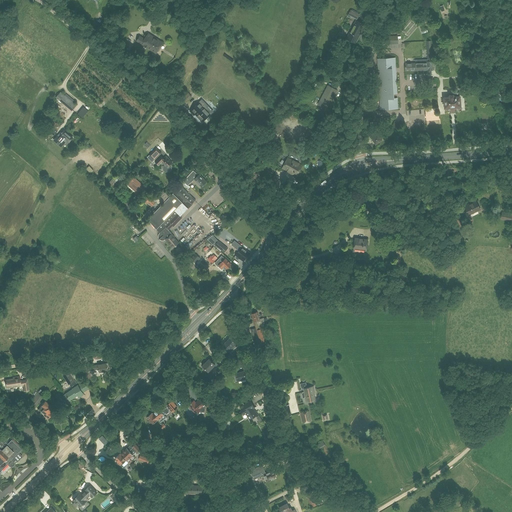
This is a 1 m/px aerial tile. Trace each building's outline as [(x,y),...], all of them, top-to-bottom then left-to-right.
[(348,15),(357,19),(360,14),(351,10),(348,15)] [(365,25),(356,20),(347,36),(355,40),(359,34),(360,35),(365,25)] [(148,48),(156,53),(163,42),(148,33),(145,39),(140,36),(136,41),(144,45),(144,46),(147,48),(148,48)] [(385,44),(398,44),(398,36),(385,36),(385,44)] [(416,63),(426,62),(426,61),(433,61),(433,69),(435,68),(434,65),(434,59),(432,59),(431,40),(426,40),(427,59),(416,59),(416,63)] [(397,93),(395,57),(377,58),(380,109),(398,109),(398,98),(394,98),(394,93),(397,93)] [(426,62),(416,63),(405,63),(405,71),(427,70),(427,74),(432,74),(431,70),(433,70),(433,69),(433,61),(426,61),(426,62)] [(337,90),(328,85),(318,104),(326,108),(330,100),(332,101),(337,90)] [(60,92),(56,97),(72,110),(76,105),(60,92)] [(179,99),(183,104),(192,97),(188,92),(179,99)] [(459,95),(459,92),(455,92),(456,94),(454,94),(454,95),(450,95),(450,97),(444,97),(445,108),(461,107),(460,95),(459,95)] [(511,95),(502,97),(503,103),(511,102),(510,100),(511,99),(511,95)] [(195,114),(202,121),(210,114),(199,102),(190,111),(194,115),(195,114)] [(58,131),(51,125),(47,130),(53,136),(58,131)] [(64,130),(60,135),(68,142),(72,138),(64,130)] [(376,131),(369,135),(371,138),(375,145),(382,140),(377,133),(376,131)] [(268,145),(272,137),(267,134),(263,141),(261,141),(258,147),(266,151),(269,145),(268,145)] [(161,153),(156,148),(150,155),(155,160),(161,153)] [(301,152),(293,148),(290,153),(294,155),(293,156),(297,158),(297,157),(298,158),(301,152)] [(159,165),(162,162),(164,165),(163,166),(163,170),(165,172),(170,172),(172,170),(172,166),(170,164),(172,163),(168,159),(166,156),(164,158),(161,155),(155,162),(159,165)] [(287,158),(282,168),(297,176),(302,166),(287,158)] [(188,185),(194,179),(201,186),(206,181),(199,174),(198,175),(193,171),(183,181),(188,185)] [(145,184),(143,186),(133,177),(127,184),(136,192),(139,189),(143,192),(148,186),(145,184)] [(182,217),(180,215),(188,208),(192,204),(192,203),(196,200),(180,185),(169,197),(165,203),(149,221),(156,229),(160,234),(159,235),(159,236),(159,237),(160,238),(159,239),(160,238),(161,239),(162,239),(163,239),(164,239),(165,239),(170,244),(173,247),(175,245),(176,245),(178,244),(178,243),(173,237),(174,236),(172,234),(169,231),(168,229),(173,225),(178,221),(182,217)] [(159,197),(165,203),(169,197),(164,191),(159,196),(159,197)] [(152,206),(155,203),(146,195),(143,199),(152,206)] [(481,210),(478,203),(477,201),(464,206),(465,209),(468,216),(481,210)] [(511,215),(502,213),(500,219),(511,222),(511,215)] [(191,233),(196,228),(191,223),(187,228),(191,233)] [(353,249),(366,251),(368,239),(355,238),(353,249)] [(224,252),(227,248),(218,241),(215,245),(224,252)] [(239,251),(235,255),(243,261),(250,253),(242,247),(234,241),(231,245),(239,251)] [(221,252),(214,246),(211,249),(218,255),(221,252)] [(200,258),(195,253),(191,257),(196,262),(200,258)] [(333,254),(330,265),(336,267),(339,256),(333,254)] [(214,255),(212,257),(210,255),(207,258),(209,260),(208,261),(209,262),(211,261),(212,263),(217,258),(214,255)] [(227,269),(231,264),(225,259),(224,259),(223,257),(219,262),(218,261),(216,264),(218,266),(219,265),(222,268),(224,266),(227,269)] [(256,330),(257,330),(264,328),(263,327),(265,327),(264,318),(260,319),(258,312),(254,313),(252,314),(253,317),(252,317),(256,330)] [(265,334),(264,328),(257,330),(262,349),(266,348),(268,347),(268,342),(265,334)] [(230,337),(230,338),(223,345),(229,351),(236,343),(230,337)] [(202,366),(208,372),(215,365),(209,359),(202,366)] [(230,366),(225,361),(220,366),(225,371),(230,366)] [(88,364),(82,366),(83,372),(93,370),(98,369),(99,369),(99,372),(108,370),(107,369),(108,369),(107,363),(92,366),(89,367),(88,364)] [(236,374),(238,381),(246,378),(244,372),(238,373),(237,367),(231,369),(233,375),(236,374)] [(69,384),(71,387),(74,385),(77,383),(69,371),(62,375),(69,385),(69,384)] [(19,376),(13,377),(13,379),(5,380),(6,388),(22,385),(23,391),(29,390),(27,380),(20,381),(19,376)] [(64,395),(63,397),(63,399),(64,401),(66,401),(68,401),(78,395),(79,396),(83,394),(82,393),(89,388),(84,382),(79,386),(77,383),(74,385),(75,387),(73,388),(64,395)] [(316,391),(315,385),(304,387),(305,390),(303,391),(304,396),(306,396),(307,401),(310,400),(312,402),(314,400),(317,399),(315,392),(316,391)] [(43,397),(38,393),(30,404),(35,408),(43,397)] [(195,414),(200,410),(201,411),(205,412),(205,409),(204,407),(206,406),(207,407),(211,404),(207,399),(204,402),(201,399),(196,403),(194,401),(188,405),(195,414)] [(46,415),(45,417),(48,419),(52,413),(50,412),(54,407),(44,401),(38,409),(46,415)] [(169,409),(170,409),(172,412),(178,407),(172,401),(167,405),(168,407),(167,407),(162,411),(159,408),(153,413),(157,419),(158,419),(158,420),(160,422),(167,417),(164,414),(166,414),(167,414),(169,413),(169,411),(169,410),(169,409)] [(243,414),(246,413),(249,419),(257,414),(254,408),(250,401),(244,404),(245,407),(241,410),(243,414)] [(292,415),(289,404),(282,406),(284,417),(292,415)] [(309,411),(300,413),(302,424),(311,422),(309,411)] [(146,416),(149,420),(149,422),(150,423),(151,423),(152,423),(157,419),(153,413),(152,412),(146,416)] [(171,438),(167,433),(160,438),(164,443),(171,438)] [(0,470),(7,464),(9,465),(9,466),(10,466),(11,466),(11,465),(13,463),(13,462),(13,461),(11,460),(22,449),(12,439),(7,443),(5,441),(3,443),(0,440),(0,470)] [(126,459),(127,460),(133,454),(136,451),(137,452),(140,449),(135,443),(133,445),(131,444),(127,448),(121,454),(126,459)] [(115,458),(121,464),(126,459),(121,454),(120,453),(115,458)] [(154,461),(156,463),(160,467),(163,464),(151,453),(148,456),(154,461)] [(184,477),(190,480),(195,468),(192,466),(189,473),(187,472),(184,477)] [(275,478),(274,476),(275,476),(274,472),(273,472),(272,470),(268,472),(265,473),(264,470),(257,473),(255,468),(249,470),(253,478),(263,473),(266,480),(271,478),(271,480),(275,478)] [(143,477),(138,482),(147,491),(151,487),(143,477)] [(73,499),(74,501),(72,504),(76,508),(79,506),(80,506),(86,500),(87,501),(89,499),(88,499),(90,497),(92,498),(98,492),(90,484),(84,490),(85,491),(81,495),(79,493),(73,499)] [(197,493),(202,493),(202,492),(204,492),(204,488),(202,488),(202,486),(198,486),(198,485),(185,485),(185,493),(188,493),(197,493)] [(311,503),(312,506),(317,505),(314,496),(313,497),(310,491),(306,493),(310,504),(311,503)] [(115,492),(104,498),(107,503),(118,497),(115,492)] [(285,511),(295,511),(294,509),(290,511),(289,509),(286,503),(279,507),(281,511),(283,511),(285,511)]
